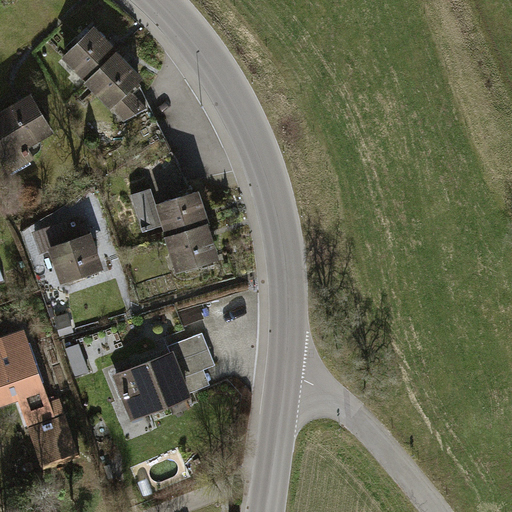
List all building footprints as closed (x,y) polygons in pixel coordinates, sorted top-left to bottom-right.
[(66,55),(90,80),(116,54),(117,53),(93,29),(66,55)] [(140,79),(116,54),(90,80),(89,81),(113,105),(136,82),(140,79)] [(148,107),(136,82),(113,105),(112,106),(120,124),(148,107)] [(0,116),(0,153),(13,175),(32,164),(29,159),(38,153),(40,151),(41,148),(42,145),(42,143),(39,137),(52,130),(32,97),(0,116)] [(127,140),(156,122),(148,107),(120,124),(127,140)] [(135,155),(163,138),(156,122),(127,140),(135,155)] [(143,171),(171,153),(163,138),(135,155),(143,171)] [(151,186),(179,169),(171,153),(143,171),(151,186)] [(179,169),(151,186),(159,204),(160,203),(191,194),(179,169)] [(165,219),(171,236),(206,225),(207,225),(196,192),(191,194),(160,203),(162,208),(158,209),(151,188),(132,194),(144,231),(163,224),(162,220),(165,219)] [(63,225),(48,233),(65,280),(100,267),(88,235),(82,237),(75,220),(63,225)] [(216,258),(206,225),(171,236),(170,237),(180,269),(216,258)] [(203,317),(199,306),(179,312),(184,325),(203,317)] [(0,403),(19,397),(41,389),(42,393),(40,394),(45,406),(47,406),(52,421),(37,427),(50,465),(75,457),(62,418),(55,420),(53,416),(64,412),(59,400),(50,403),(44,387),(42,388),(28,345),(29,344),(24,330),(0,338),(0,403)] [(216,364),(203,332),(168,346),(171,353),(117,374),(126,398),(137,393),(145,413),(188,396),(187,394),(181,378),(204,369),(216,364)] [(77,375),(89,371),(80,344),(67,348),(77,375)] [(211,385),(204,369),(181,378),(187,394),(211,385)] [(44,467),(50,465),(37,427),(52,421),(47,406),(45,406),(40,394),(42,393),(41,389),(19,397),(44,467)]
